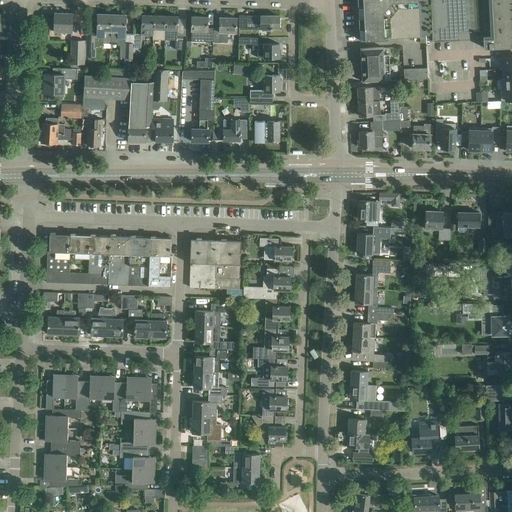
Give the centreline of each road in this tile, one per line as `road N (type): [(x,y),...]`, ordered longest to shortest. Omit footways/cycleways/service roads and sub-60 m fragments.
road 1 (tertiary): [(28,174),(337,175)]
road 2 (residential): [(322,479),(334,228)]
road 3 (residential): [(322,479),(511,468)]
road 4 (residential): [(25,0),(28,174)]
road 5 (tertiary): [(337,175),(511,177)]
road 6 (residential): [(12,511),(20,348)]
road 7 (residential): [(173,511),(177,353)]
road 8 (residential): [(177,353),(20,348)]
road 9 (residential): [(26,216),(181,222)]
road 10 (residential): [(181,222),(334,228)]
road 11 (residential): [(334,100),(294,100),(294,1)]
road 12 (residential): [(20,348),(26,216)]
road 13 (residential): [(177,353),(181,222)]
